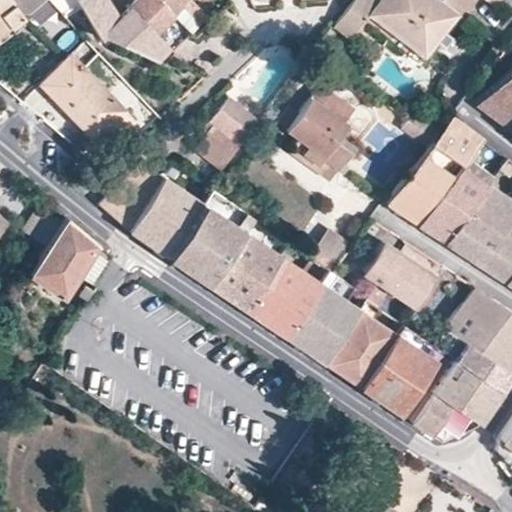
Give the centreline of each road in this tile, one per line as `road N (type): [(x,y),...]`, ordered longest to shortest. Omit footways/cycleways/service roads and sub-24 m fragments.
road 1 (residential): [(0,144),(126,250),(334,389),(426,450),(477,462)]
road 2 (residential): [(511,296),(389,215)]
